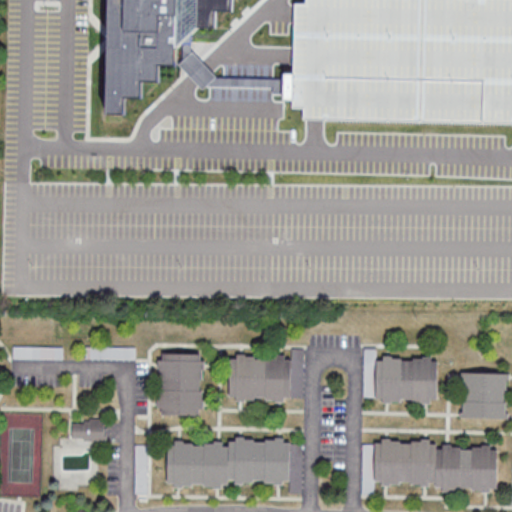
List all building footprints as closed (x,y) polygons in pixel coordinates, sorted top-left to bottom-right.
[(233,0),(234,10),(217,10),(216,27),(198,26),(177,45),(177,64),(160,65),(160,80),(143,80),(143,96),(126,96),(125,113),(106,112),(108,0),(233,0)] [(136,348),(86,348),(86,361),(136,361),(136,348)] [(206,354),(159,354),(158,416),(205,417),(206,354)] [(293,390),(293,356),(230,356),(230,401),(300,401),(300,390),(293,390)] [(365,357),(364,402),(437,403),(438,359),(365,357)] [(507,421),(508,374),(462,373),(461,419),(507,421)] [(90,419),(104,419),(105,430),(107,430),(107,444),(91,445),(91,442),(85,443),(85,439),(73,439),(73,425),(85,425),(85,422),(90,422),(90,419)] [(288,485),(288,441),(167,441),(167,485),(288,485)] [(497,491),(499,446),(371,441),(369,491),(373,492),(373,486),(497,491)]
